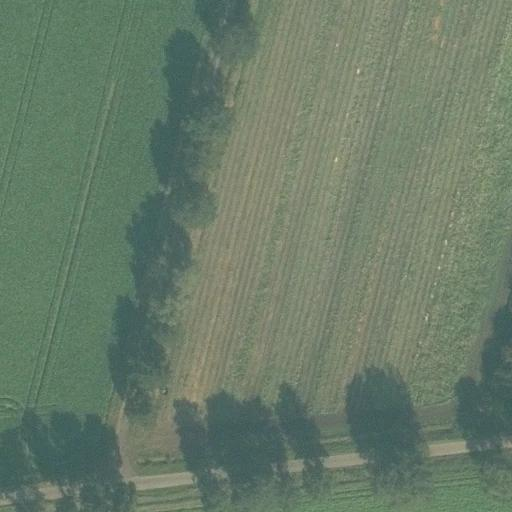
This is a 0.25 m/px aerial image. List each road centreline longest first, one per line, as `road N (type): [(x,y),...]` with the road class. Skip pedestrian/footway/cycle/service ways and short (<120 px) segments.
road 1 (unclassified): [(0,502),(511,446)]
road 2 (track): [(123,489),(243,0)]
